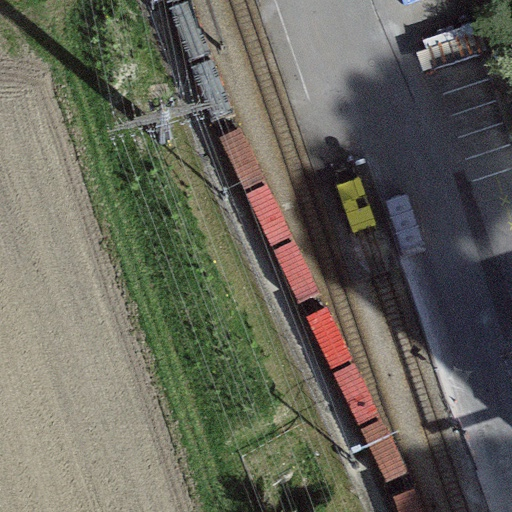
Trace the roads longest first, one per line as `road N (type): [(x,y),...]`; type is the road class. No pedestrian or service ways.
road 1 (track): [(227,511),(75,77),(66,14),(72,0)]
road 2 (unclassified): [(511,465),(349,0)]
